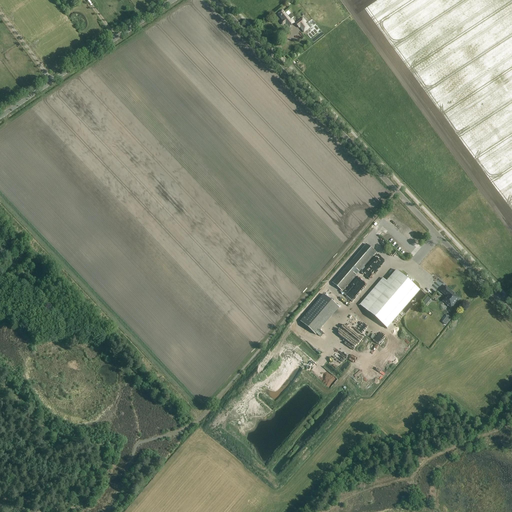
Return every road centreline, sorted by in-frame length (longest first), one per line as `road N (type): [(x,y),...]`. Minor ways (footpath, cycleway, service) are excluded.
road 1 (tertiary): [(511,313),(213,0)]
road 2 (tertiary): [(0,117),(173,0)]
road 3 (track): [(0,452),(45,471),(123,477)]
